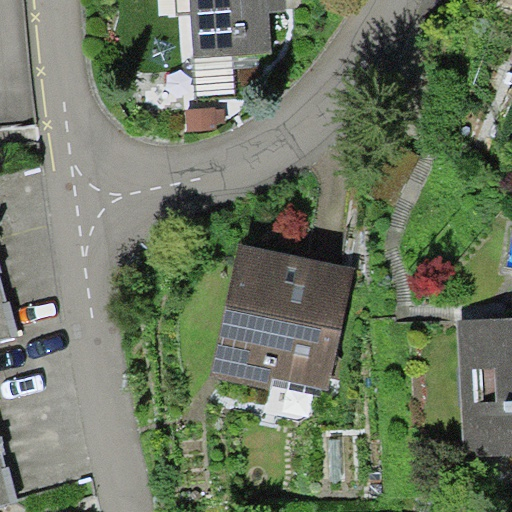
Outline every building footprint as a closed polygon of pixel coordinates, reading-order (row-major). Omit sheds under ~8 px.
[(190,0),(194,56),(232,53),(272,51),(269,13),(286,12),(285,0),(190,0)] [(235,92),(232,53),(194,56),(197,95),(235,92)] [(216,108),(185,109),(186,131),(216,130),(216,123),(225,123),(225,109),(216,109),(216,108)] [(395,142),(366,190),(393,205),(421,157),(395,142)] [(309,257),(240,243),(211,377),(270,390),(273,378),(329,390),(355,267),(309,257)] [(0,505),(20,500),(0,427),(0,340),(20,335),(0,261),(0,505)] [(511,316),(457,320),(466,456),(511,453),(511,316)]
